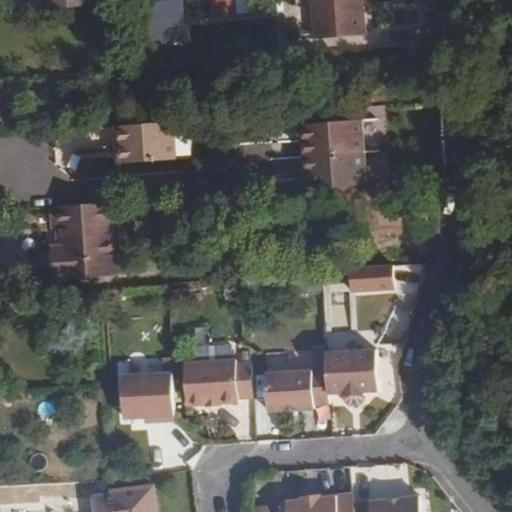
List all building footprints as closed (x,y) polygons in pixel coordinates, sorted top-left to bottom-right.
[(91,0),(49,0),(50,9),(92,5),(91,0)] [(162,0),(164,39),(187,38),(186,0),(162,0)] [(209,0),(189,0),(190,18),(210,17),(209,0)] [(253,17),(252,0),(211,0),(212,19),(253,17)] [(365,0),(315,0),(319,37),(369,32),(365,0)] [(45,77),(0,81),(0,121),(19,119),(18,101),(46,99),(45,77)] [(373,185),(371,119),(311,121),(314,187),(373,185)] [(170,121),(119,124),(122,161),(173,156),(170,121)] [(259,127),(260,141),(300,138),(299,124),(259,127)] [(300,138),(255,141),(258,177),(263,176),(309,173),(306,137),(300,138)] [(303,174),(263,176),(264,192),(304,190),(303,174)] [(120,276),(115,203),(52,207),(54,228),(58,228),(60,244),(63,280),(120,276)] [(55,280),(63,280),(60,244),(51,245),(55,280)] [(402,269),(359,272),(359,285),(402,282),(402,269)] [(329,289),(329,315),(345,315),(344,288),(329,289)] [(377,352),(327,355),(329,394),(344,393),(345,396),(364,394),(364,391),(379,390),(377,352)] [(242,397),(257,396),(254,361),(239,363),(239,359),(188,363),(191,405),(242,402),(242,397)] [(315,405),(330,404),(329,394),(327,369),(267,373),(269,411),(315,408),(315,405)] [(161,420),(179,419),(176,372),(126,375),(128,416),(148,416),(160,415),(161,420)] [(157,511),(154,487),(113,492),(113,495),(96,496),(98,511),(157,511)] [(356,511),(355,503),(354,493),(324,496),(323,494),(304,496),(305,499),(288,501),(289,511),(356,511)] [(424,511),(423,495),(355,503),(356,511),(424,511)]
